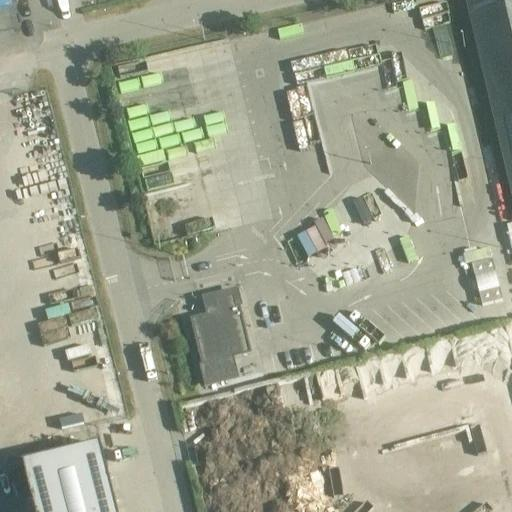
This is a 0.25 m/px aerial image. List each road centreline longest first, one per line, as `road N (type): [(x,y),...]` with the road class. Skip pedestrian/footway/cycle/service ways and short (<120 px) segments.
road 1 (unclassified): [(60,45),(176,511)]
road 2 (unknown): [(287,231),(245,91),(255,59),(348,28),(375,29),(398,35),(447,99)]
road 3 (unknown): [(324,193),(340,164),(337,118),(350,103),(376,104),(427,164),(446,205),(441,242),(411,290)]
road 4 (unknown): [(295,511),(291,484),(299,466),(377,413),(439,415),(494,451)]
road 5 (unknown): [(411,290),(351,321),(332,319),(252,263),(287,231)]
road 6 (unclassified): [(60,45),(191,14)]
road 7 (unknown): [(324,193),(411,290)]
